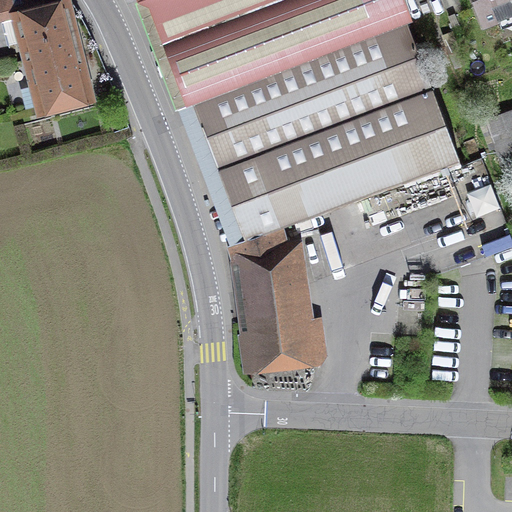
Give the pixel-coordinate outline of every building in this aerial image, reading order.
[(0,0),(0,27),(13,24),(38,121),(91,108),(65,3),(40,9),(37,0),(0,0)] [(146,1),(187,104),(405,21),(396,0),(133,0),(136,6),(146,1)] [(511,0),(467,0),(481,33),(511,20),(511,0)] [(457,157),(405,21),(187,104),(238,239),(281,226),(457,157)] [(511,104),(491,111),(499,136),(511,131),(511,104)] [(493,175),(469,185),(479,209),(503,199),(493,175)] [(238,361),(322,347),(316,306),(306,308),(295,232),(282,234),(281,226),(238,239),(227,244),(230,263),(238,361)]
